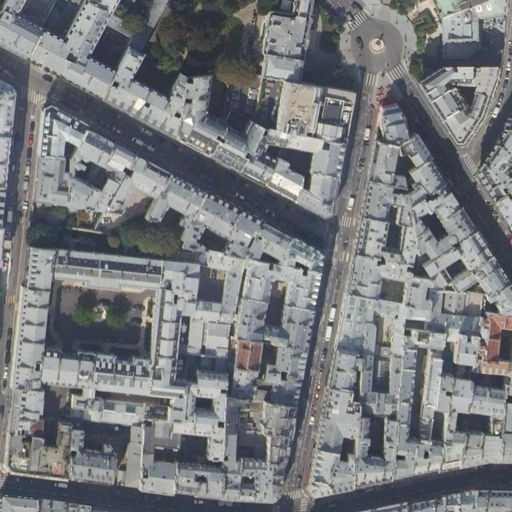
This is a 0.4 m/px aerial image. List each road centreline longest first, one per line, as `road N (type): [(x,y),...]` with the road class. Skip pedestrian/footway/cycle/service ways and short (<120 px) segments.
road 1 (residential): [(338,241),(31,79)]
road 2 (residential): [(0,361),(31,79)]
road 3 (residential): [(338,241),(289,511)]
road 4 (tertiary): [(243,511),(0,482)]
road 5 (tertiary): [(511,475),(294,511)]
road 6 (residential): [(372,66),(338,241)]
road 7 (tertiary): [(461,175),(392,61)]
